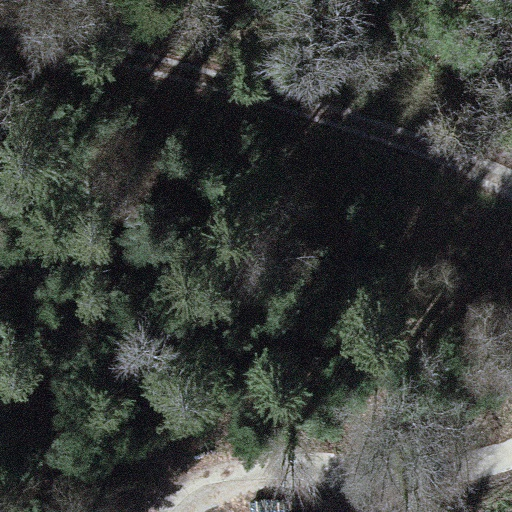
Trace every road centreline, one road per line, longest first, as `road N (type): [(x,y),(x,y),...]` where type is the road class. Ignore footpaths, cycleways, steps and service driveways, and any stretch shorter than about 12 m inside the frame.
road 1 (track): [(511,188),(418,143),(231,81),(0,23)]
road 2 (track): [(159,511),(201,469),(248,460),(395,474),(446,470),(511,448)]
